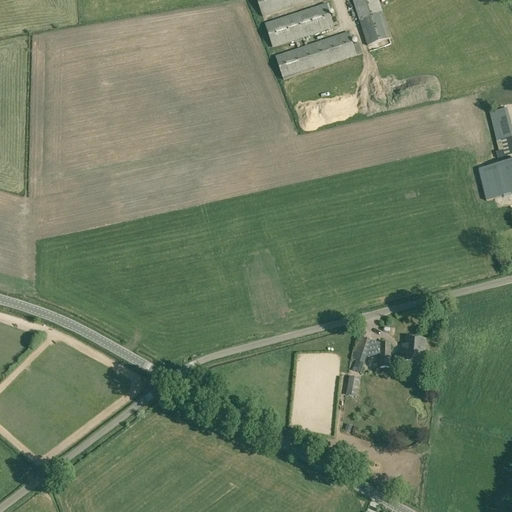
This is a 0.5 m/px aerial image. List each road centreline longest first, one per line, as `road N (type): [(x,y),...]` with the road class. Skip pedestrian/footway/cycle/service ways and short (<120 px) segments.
road 1 (unclassified): [(173,373),(239,348),(511,280)]
road 2 (tertiary): [(408,511),(173,373)]
road 3 (unclassified): [(0,505),(173,373)]
road 4 (tertiary): [(173,373),(0,296)]
